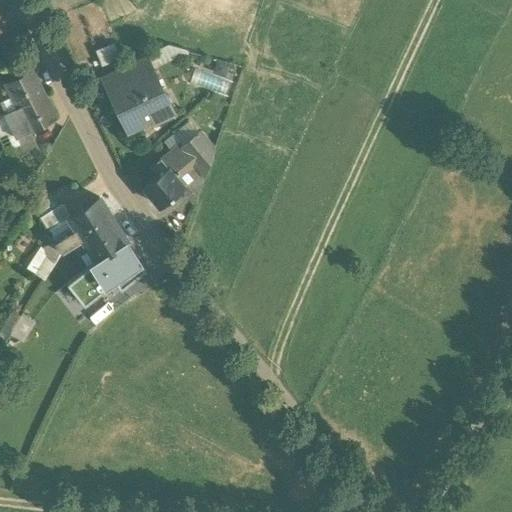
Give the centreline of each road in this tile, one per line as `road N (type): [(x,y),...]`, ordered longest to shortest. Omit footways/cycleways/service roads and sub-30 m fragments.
road 1 (residential): [(23,0),(120,191),(376,511)]
road 2 (track): [(428,511),(511,363)]
